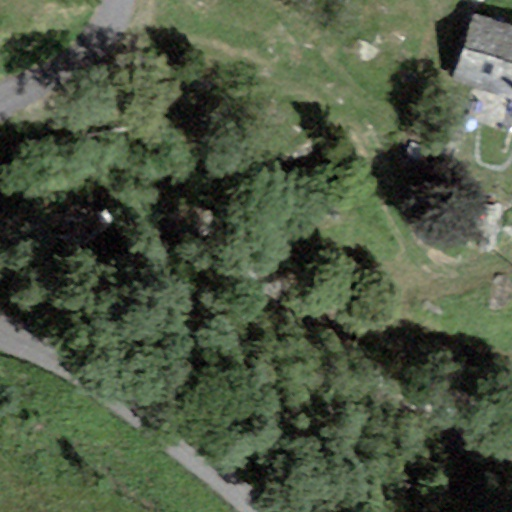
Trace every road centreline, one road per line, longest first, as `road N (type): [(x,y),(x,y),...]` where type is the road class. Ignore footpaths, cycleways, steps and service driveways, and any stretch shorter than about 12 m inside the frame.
road 1 (track): [(0,116),(293,91),(316,97),(348,123),(431,269),(471,270),(511,253)]
road 2 (unclassified): [(0,331),(215,474),(257,511)]
road 3 (unclassified): [(120,0),(88,53),(0,99)]
